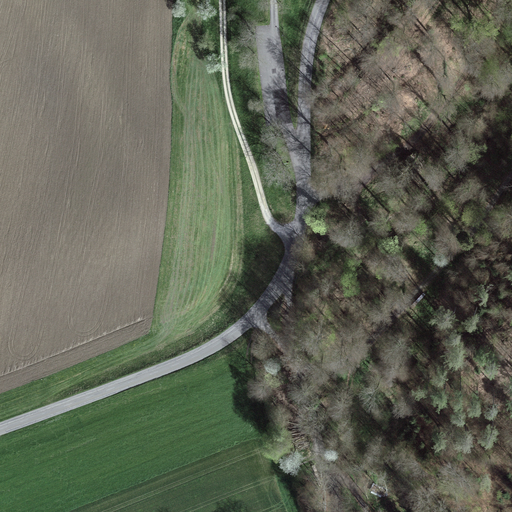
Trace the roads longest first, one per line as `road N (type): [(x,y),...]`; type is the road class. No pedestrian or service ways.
road 1 (unclassified): [(0,428),(201,352),(255,315),(274,291),(298,237),(308,50),(323,0)]
road 2 (track): [(298,237),(270,222),(262,203),(226,84),(222,0)]
road 3 (track): [(289,347),(255,315),(249,350),(280,452),(293,465),(324,453)]
road 4 (track): [(330,467),(289,347)]
